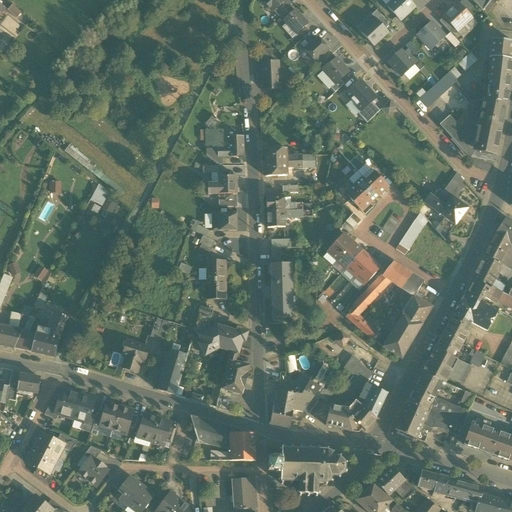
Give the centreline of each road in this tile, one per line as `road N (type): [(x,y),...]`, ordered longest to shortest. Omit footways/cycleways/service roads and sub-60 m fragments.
road 1 (residential): [(262,432),(253,125),(237,0)]
road 2 (residential): [(369,64),(472,178),(503,187)]
road 3 (secondary): [(375,445),(453,294)]
road 4 (tertiary): [(375,445),(511,483)]
road 5 (secondary): [(54,369),(187,408)]
